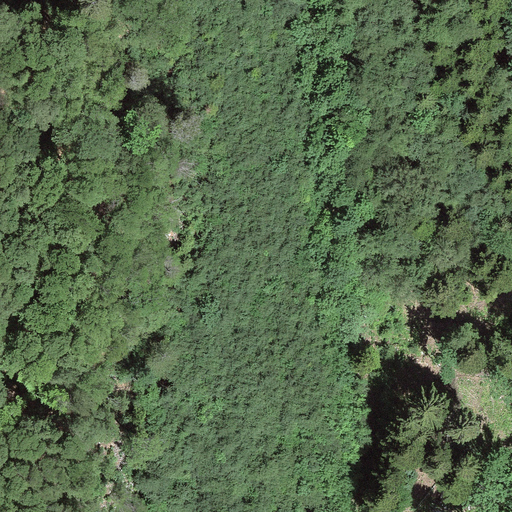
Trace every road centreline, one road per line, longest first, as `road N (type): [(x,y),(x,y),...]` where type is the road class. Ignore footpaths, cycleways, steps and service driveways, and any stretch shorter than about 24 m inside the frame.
road 1 (track): [(293,0),(355,511)]
road 2 (track): [(0,351),(114,0)]
